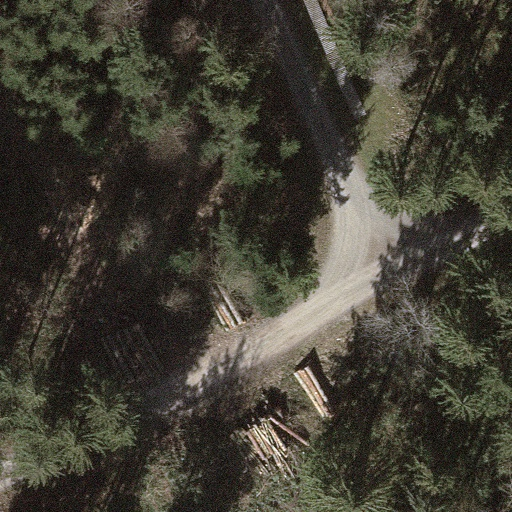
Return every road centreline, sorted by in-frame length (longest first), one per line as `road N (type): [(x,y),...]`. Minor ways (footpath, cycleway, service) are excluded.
road 1 (track): [(0,488),(134,428),(386,269)]
road 2 (track): [(386,269),(259,0)]
road 3 (track): [(511,228),(386,269)]
